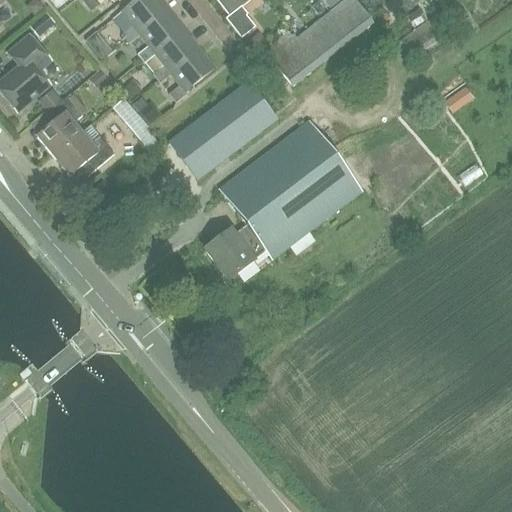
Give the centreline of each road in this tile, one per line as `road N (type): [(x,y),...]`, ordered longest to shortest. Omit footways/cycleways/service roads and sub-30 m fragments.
road 1 (tertiary): [(279,511),(117,318)]
road 2 (tertiary): [(0,419),(117,318)]
road 3 (residential): [(57,249),(57,208),(0,137)]
